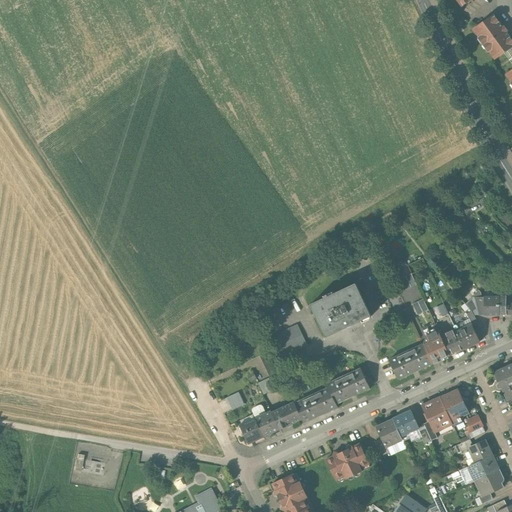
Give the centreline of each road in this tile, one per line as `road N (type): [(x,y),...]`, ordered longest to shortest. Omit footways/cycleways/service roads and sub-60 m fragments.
road 1 (track): [(0,94),(188,390)]
road 2 (track): [(135,0),(322,252)]
road 3 (track): [(233,464),(0,425)]
road 4 (secondary): [(420,0),(511,180)]
road 5 (residential): [(242,467),(391,402)]
